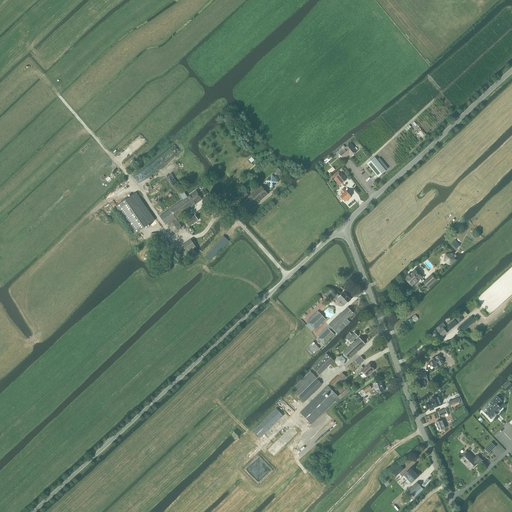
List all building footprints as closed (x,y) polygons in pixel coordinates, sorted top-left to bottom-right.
[(344,149),(345,149),(339,153),(343,159),(349,155),(351,157),(357,152),(350,144),(344,149)] [(378,177),(386,171),(375,158),(367,164),(378,177)] [(341,173),(334,179),(339,186),(347,180),(341,173)] [(272,175),(265,181),(266,181),(265,181),(271,188),(272,188),(278,183),(278,182),(273,175),(272,176),(272,175)] [(144,190),(148,198),(164,191),(164,189),(168,187),(165,180),(144,190)] [(248,212),(268,194),(262,186),(249,197),(248,196),(249,195),(245,190),(238,196),(242,201),(246,197),(248,198),(241,204),(248,212)] [(157,208),(174,194),(169,188),(159,196),(158,195),(155,196),(156,198),(151,202),(157,208)] [(346,191),(344,189),(341,191),(343,194),(340,196),(345,202),(351,197),(346,191)] [(169,209),(175,218),(188,209),(188,210),(190,210),(192,209),(192,208),(191,207),(202,200),(196,191),(187,197),(184,192),(179,195),(183,200),(169,209)] [(155,220),(136,193),(115,208),(134,235),(155,220)] [(169,209),(160,216),(165,225),(167,223),(173,232),(179,231),(182,226),(178,221),(175,218),(169,209)] [(188,227),(198,220),(195,215),(185,221),(188,227)] [(223,249),(228,242),(227,241),(228,240),(223,236),(216,243),(205,256),(210,260),(221,248),(223,249)] [(191,240),(174,251),(180,259),(197,248),(196,247),(198,245),(194,239),(192,241),(191,240)] [(455,240),(452,244),(456,249),(460,245),(455,240)] [(445,255),(444,262),(450,265),(455,260),(452,254),(445,255)] [(415,270),(406,279),(412,286),(415,283),(416,284),(419,281),(418,280),(421,277),(415,270)] [(432,275),(424,283),(428,287),(436,280),(432,275)] [(329,290),(325,294),(329,299),(331,297),(333,298),(337,302),(340,299),(345,305),(350,300),(347,297),(346,297),(347,296),(344,293),(340,297),(337,294),(335,296),(329,290)] [(340,314),(329,325),(335,332),(338,334),(348,324),(348,325),(350,324),(349,323),(350,322),(347,319),(353,313),(348,308),(340,315),(340,314)] [(320,313),(309,324),(314,330),(326,320),(320,313)] [(399,328),(402,332),(418,319),(414,315),(399,328)] [(471,318),(460,327),(463,331),(475,322),(471,318)] [(443,323),(436,329),(442,337),(447,333),(458,324),(455,320),(445,328),(444,327),(446,326),(443,323)] [(328,329),(318,339),(324,345),(334,335),(328,329)] [(352,341),(353,342),(354,341),(358,337),(354,333),(352,335),(349,333),(344,338),(346,341),(347,339),(351,343),(352,341)] [(354,341),(353,342),(353,343),(342,353),(349,360),(365,345),(359,338),(355,342),(354,341)] [(310,345),(317,351),(320,348),(313,342),(310,345)] [(439,355),(431,360),(435,368),(444,363),(439,355)] [(355,362),(359,365),(364,360),(361,356),(355,362)] [(359,375),(362,372),(367,377),(374,370),(369,364),(364,369),(362,367),(356,372),(359,375)] [(292,389),(299,396),(317,378),(311,371),(292,389)] [(422,387),(422,388),(425,387),(425,386),(427,386),(426,385),(429,384),(425,373),(422,374),(421,372),(416,374),(421,388),(422,387)] [(331,383),(335,387),(346,377),(343,373),(331,383)] [(322,384),(317,379),(299,397),(304,402),(322,384)] [(511,384),(509,381),(503,387),(506,390),(511,384)] [(369,385),(360,391),(361,393),(360,394),(362,396),(363,395),(365,393),(372,388),(369,385)] [(334,399),(337,396),(328,386),(300,413),(312,424),(335,401),(334,399)] [(492,406),(485,413),(491,419),(494,416),(495,416),(498,413),(498,412),(501,409),(498,405),(502,401),(497,396),(489,404),(492,406)] [(434,408),(441,405),(438,397),(430,400),(431,401),(428,403),(430,409),(434,407),(434,408)] [(449,402),(450,406),(461,402),(459,398),(449,402)] [(276,409),(254,431),(260,438),(283,416),(276,409)] [(444,420),(436,423),(439,431),(447,428),(444,420)] [(495,447),(491,443),(484,450),(488,454),(495,447)] [(474,468),(482,460),(478,456),(474,459),(468,453),(461,460),(470,470),(473,467),(474,468)] [(392,472),(396,476),(404,469),(400,465),(392,472)] [(404,475),(407,479),(416,471),(415,470),(413,471),(411,469),(404,475)] [(416,471),(407,479),(411,483),(418,476),(416,474),(417,473),(416,471)] [(417,483),(408,491),(412,495),(421,487),(417,483)]
